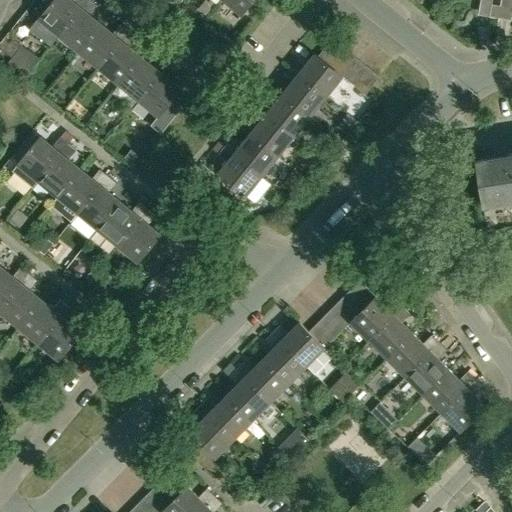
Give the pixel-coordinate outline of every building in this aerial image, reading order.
[(54,0),(39,19),(59,36),(88,0),(74,0),(73,1),(71,0),(54,0)] [(88,0),(59,36),(79,52),(102,24),(90,15),(98,5),(91,0),(88,0)] [(253,0),(223,0),(242,15),(253,0)] [(511,0),(502,0),(501,6),(502,6),(499,17),(511,19),(511,14),(511,0)] [(490,16),(499,17),(502,6),(501,6),(492,4),(490,16)] [(79,52),(99,68),(129,31),(121,24),(113,33),(102,24),(79,52)] [(99,68),(119,84),(142,56),(130,47),(137,37),(129,31),(99,68)] [(40,57),(14,36),(5,47),(31,68),(40,57)] [(333,39),(319,57),(328,64),(342,47),(333,39)] [(352,54),(342,47),(328,64),(338,71),(352,54)] [(315,53),(305,65),(295,58),(289,66),(326,97),(340,80),(352,89),(354,85),(347,79),(338,71),(328,64),(319,57),(315,53)] [(361,62),(352,54),(338,71),(347,79),(361,62)] [(119,84),(139,100),(169,63),(160,56),(153,65),(142,56),(119,84)] [(354,85),(356,87),(371,69),(361,62),(347,79),(354,85)] [(182,89),(170,79),(177,69),(169,63),(139,100),(159,117),(182,89)] [(291,83),(282,94),(310,117),(326,97),(289,66),(282,75),(291,83)] [(380,77),(379,76),(371,69),(356,87),(366,94),(380,77)] [(282,94),(273,105),(263,97),(256,105),(294,136),(310,117),(282,94)] [(260,121),(250,133),(278,156),(294,136),(256,105),(249,113),(260,121)] [(348,133),(357,122),(346,114),(338,125),(348,133)] [(41,136),(18,164),(12,171),(33,187),(38,181),(68,143),(69,144),(74,137),(66,130),(53,146),(41,136)] [(250,133),(241,144),(231,137),(225,145),(262,176),(278,156),(250,133)] [(219,142),(213,149),(218,153),(224,146),(219,142)] [(38,181),(58,197),(81,169),(70,160),(77,150),(69,144),(68,143),(38,181)] [(246,196),(262,176),(225,145),(224,146),(218,153),(228,161),(218,173),(246,196)] [(124,156),(133,164),(140,156),(131,148),(124,156)] [(304,163),(312,171),(321,160),(314,152),(304,163)] [(483,206),(511,201),(511,154),(476,160),(483,206)] [(58,197),(78,213),(108,175),(100,169),(92,178),(81,169),(58,197)] [(78,213),(98,229),(120,201),(109,192),(117,183),(108,175),(78,213)] [(98,229),(118,245),(148,208),(140,201),(132,211),(120,201),(98,229)] [(138,261),(160,234),(149,225),(156,214),(148,208),(118,245),(138,261)] [(54,243),(47,238),(37,250),(44,255),(54,243)] [(0,268),(0,309),(29,273),(21,267),(13,276),(2,266),(0,268)] [(0,309),(0,311),(19,327),(41,299),(30,290),(37,280),(29,273),(0,309)] [(376,296),(360,280),(351,289),(368,305),(376,296)] [(351,289),(342,297),(359,314),(368,305),(351,289)] [(387,307),(376,296),(368,305),(359,314),(351,322),(369,340),(403,306),(396,298),(387,307)] [(351,322),(359,314),(342,297),(334,306),(351,322)] [(19,327),(39,343),(69,305),(60,299),(53,308),(41,299),(19,327)] [(82,332),(70,322),(77,312),(69,305),(39,343),(59,359),(82,332)] [(342,331),(351,322),(334,306),(325,314),(342,331)] [(369,340),(388,358),(413,333),(402,322),(411,313),(403,306),(369,340)] [(334,339),(342,331),(325,314),(317,323),(334,339)] [(299,322),(288,333),(279,325),(272,332),(306,366),(315,375),(334,356),(325,348),(308,331),(299,322)] [(325,348),(334,339),(317,323),(308,331),(325,348)] [(272,349),(263,359),(289,384),(306,366),(272,332),(264,340),(272,349)] [(388,358),(406,376),(439,342),(432,335),(424,343),(413,333),(388,358)] [(406,376),(424,394),(449,369),(438,358),(447,350),(439,342),(406,376)] [(263,359),(253,369),(244,361),(236,368),(271,402),(289,384),(263,359)] [(238,384),(227,395),(253,420),(271,402),(236,368),(229,375),(238,384)] [(424,394),(442,412),(475,378),(468,370),(459,379),(449,369),(424,394)] [(460,430),(486,405),(475,394),(483,386),(475,378),(442,412),(460,430)] [(227,395),(217,405),(208,397),(200,405),(235,438),(253,420),(227,395)] [(191,432),(217,457),(235,438),(200,405),(193,412),(202,420),(191,432)] [(381,421),(389,429),(398,419),(389,411),(381,421)] [(426,465),(437,454),(429,447),(419,458),(426,465)] [(188,486),(170,469),(162,477),(179,494),(188,486)] [(162,477),(153,486),(171,503),(179,494),(162,477)] [(153,486),(145,494),(162,511),(171,503),(153,486)] [(179,494),(171,503),(162,511),(163,511),(198,511),(215,496),(207,488),(199,497),(188,486),(179,494)] [(145,494),(137,503),(145,511),(161,511),(162,511),(145,494)] [(365,511),(379,511),(381,510),(365,494),(356,503),(365,511)] [(198,511),(214,511),(222,503),(215,496),(198,511)] [(145,511),(137,503),(128,511),(145,511)] [(348,511),(365,511),(356,503),(348,511)]
